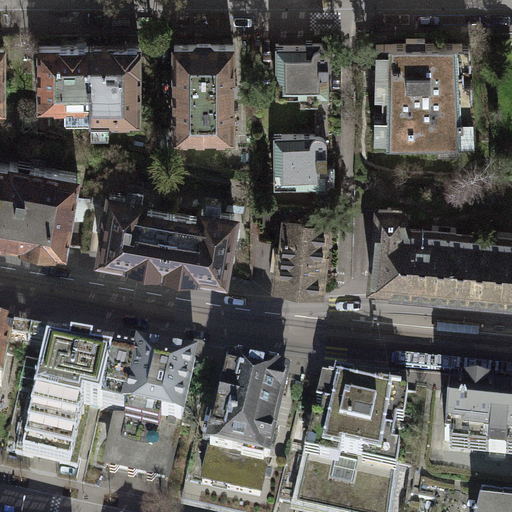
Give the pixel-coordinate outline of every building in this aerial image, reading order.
[(467,37),(373,36),(373,140),(436,141),(437,149),(460,149),(460,133),(474,133),(470,75),(467,37)] [(324,42),(276,43),(277,94),(318,93),(318,97),(330,97),(329,49),(324,42)] [(89,44),(89,105),(89,118),(138,118),(138,43),(89,44)] [(233,43),(173,43),(173,135),(233,135),(233,43)] [(37,105),(89,105),(89,44),(37,44),(37,105)] [(321,132),(273,133),(274,184),(315,183),(315,187),(327,187),(326,139),(321,132)] [(10,164),(0,162),(0,234),(66,247),(79,173),(10,161),(10,164)] [(161,263),(170,212),(140,207),(142,197),(109,191),(99,252),(161,263)] [(468,287),(475,226),(412,221),(405,202),(375,199),(367,277),(468,287)] [(288,206),(254,203),(254,220),(258,220),(258,236),(284,239),(286,221),(288,206)] [(225,274),(236,213),(200,207),(199,217),(170,212),(161,263),(225,274)] [(326,226),(286,221),(284,239),(279,285),(319,289),(326,226)] [(511,229),(475,226),(468,287),(511,291),(511,229)] [(0,377),(0,376),(12,323),(0,320),(0,377)] [(0,421),(20,426),(42,327),(12,323),(0,382),(0,421)] [(100,388),(110,342),(42,327),(20,426),(15,450),(66,461),(80,399),(97,402),(100,388)] [(97,402),(127,408),(181,421),(197,355),(130,338),(128,347),(110,342),(100,388),(97,402)] [(228,367),(209,451),(267,464),(286,379),(282,378),(283,373),(262,369),(260,375),(228,367)] [(328,380),(314,446),(322,448),(319,461),(339,465),(341,453),(390,463),(400,389),(328,380)] [(511,446),(511,396),(449,390),(444,440),(511,446)] [(112,415),(100,466),(169,483),(181,421),(127,408),(124,418),(112,415)] [(322,448),(314,446),(309,446),(297,507),(320,511),(387,511),(394,463),(390,463),(341,453),(339,465),(319,461),(322,448)] [(209,451),(200,489),(259,502),(267,464),(209,451)] [(436,487),(430,511),(478,511),(482,497),(436,487)] [(511,511),(511,498),(508,497),(507,502),(482,497),(478,511),(511,511)]
